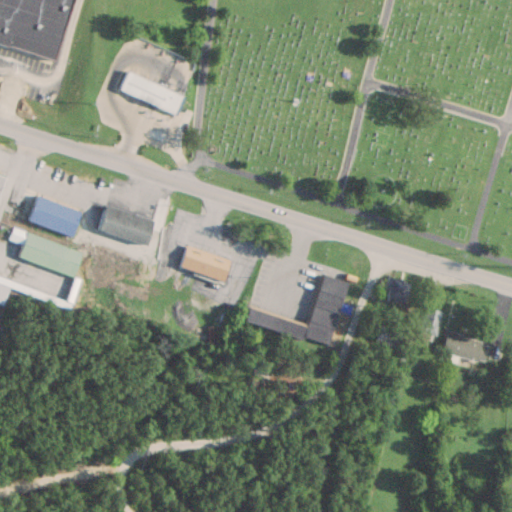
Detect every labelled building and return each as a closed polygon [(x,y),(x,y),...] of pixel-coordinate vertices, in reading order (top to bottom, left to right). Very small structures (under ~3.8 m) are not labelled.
[(69,0),(0,0),(0,42),(55,57),(69,0)] [(116,88),(173,114),(182,95),(125,69),(116,88)] [(70,234),(78,208),(33,195),(25,221),(70,234)] [(95,230),(144,244),(151,219),(103,204),(95,230)] [(80,250),(11,228),(7,239),(20,244),(16,257),(72,275),(80,250)] [(178,267),(222,278),(227,256),(183,245),(178,267)] [(345,280),(319,273),(307,321),(245,305),(241,321),(328,344),(345,280)] [(65,299),(0,276),(0,303),(1,304),(7,286),(68,308),(71,300),(65,298),(65,299)] [(381,294),(402,303),(410,284),(388,276),(381,294)] [(440,310),(425,306),(417,331),(433,336),(440,310)] [(374,339),(396,348),(404,329),(382,320),(374,339)] [(483,361),(487,341),(444,331),(440,351),(483,361)]
